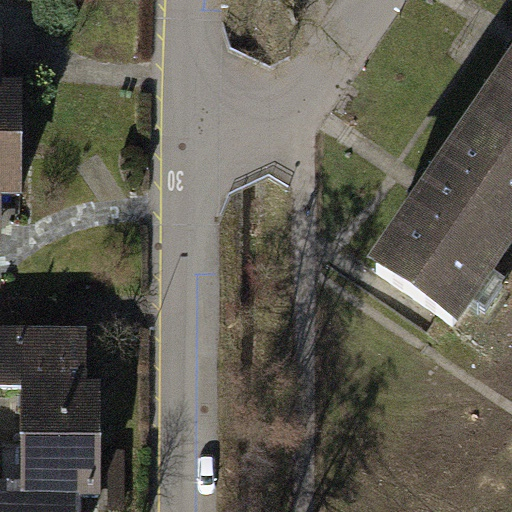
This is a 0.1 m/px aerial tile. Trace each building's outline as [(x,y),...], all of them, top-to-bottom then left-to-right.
[(0,141),(23,141),(23,80),(0,80),(1,32),(0,31),(0,141)] [(487,378),(511,336),(511,111),(497,112),(457,178),(457,195),(431,238),(431,241),(378,331),(458,378),(487,378)] [(23,141),(0,141),(0,249),(1,250),(2,198),(22,198),(23,141)] [(21,443),(102,442),(101,384),(86,385),(85,331),(0,332),(0,394),(20,394),(21,443)] [(102,442),(21,443),(22,486),(0,485),(0,511),(73,511),(74,503),(103,502),(102,442)]
